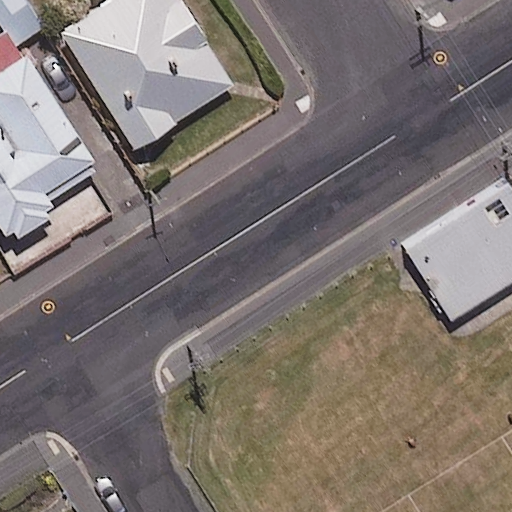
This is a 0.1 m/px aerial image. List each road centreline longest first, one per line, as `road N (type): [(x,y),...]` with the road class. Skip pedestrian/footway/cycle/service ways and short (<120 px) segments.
road 1 (tertiary): [(55,353),(414,122)]
road 2 (residential): [(156,511),(55,353)]
road 3 (residential): [(414,122),(336,0)]
